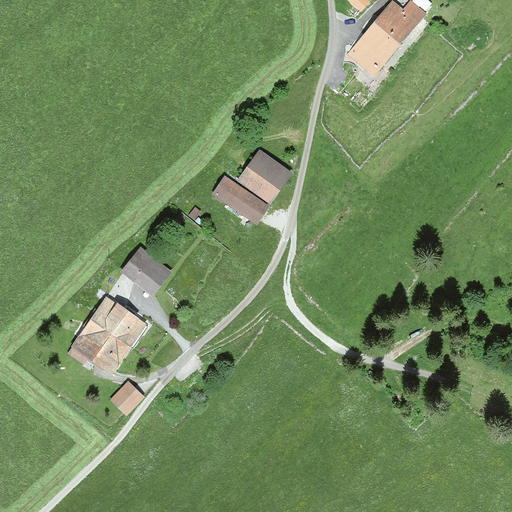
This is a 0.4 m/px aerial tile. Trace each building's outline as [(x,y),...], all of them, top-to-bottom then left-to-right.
[(348,0),(364,11),(371,0),(348,0)] [(392,4),(352,53),(376,73),(424,14),(411,3),(403,12),(392,4)] [(258,153),(240,178),(269,197),(286,172),(258,153)] [(217,193),(257,221),(266,208),(226,179),(217,193)] [(196,218),(202,210),(196,206),(191,214),(196,218)] [(138,249),(124,267),(153,290),(167,271),(138,249)] [(105,295),(71,345),(112,372),(145,322),(105,295)] [(129,380),(112,396),(126,410),(142,394),(129,380)]
